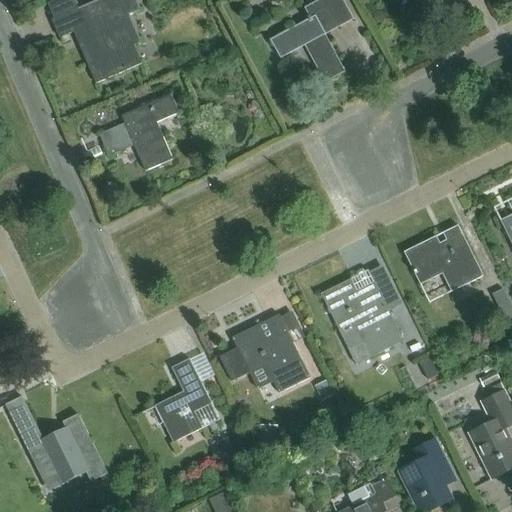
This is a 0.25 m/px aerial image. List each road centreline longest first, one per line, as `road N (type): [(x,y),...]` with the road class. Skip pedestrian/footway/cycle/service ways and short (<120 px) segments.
road 1 (unclassified): [(152,350),(0,15)]
road 2 (unclassified): [(152,350),(399,225)]
road 3 (unclassified): [(511,52),(394,118),(379,145),(399,225)]
road 4 (unclassified): [(0,240),(62,361),(91,373),(152,350)]
road 5 (unclassified): [(399,225),(511,169)]
